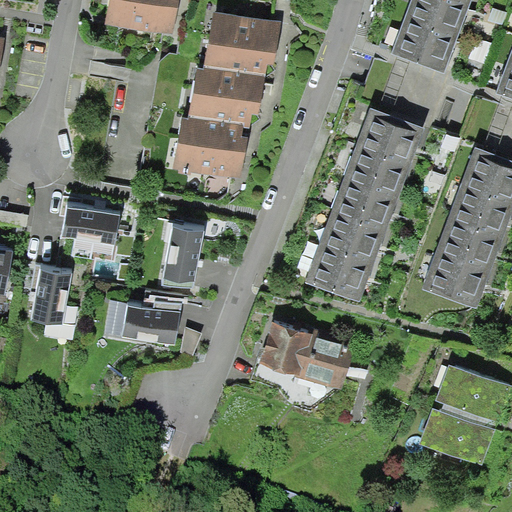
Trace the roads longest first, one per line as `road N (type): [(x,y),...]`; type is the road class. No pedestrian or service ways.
road 1 (residential): [(344,0),(182,428)]
road 2 (residential): [(72,0),(34,154)]
